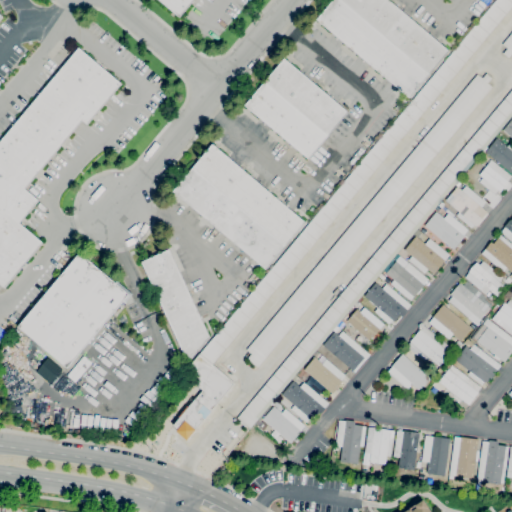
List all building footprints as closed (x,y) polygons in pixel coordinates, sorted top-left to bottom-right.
[(193,0),(179,17),(158,0),(193,0)] [(511,0),(511,5),(212,364),(200,354),(496,0),(511,0)] [(340,0),(429,74),(410,97),(316,19),(332,0),(340,0)] [(340,0),(387,0),(448,50),(429,74),(340,0)] [(511,54),(508,58),(503,53),(507,48),(502,44),(511,32),(511,54)] [(4,288),(0,284),(0,141),(79,48),(121,84),(87,124),(82,120),(24,189),(38,200),(19,223),(42,243),(4,288)] [(264,82),(284,59),(347,112),(328,135),(264,82)] [(257,368),(247,359),(251,354),(246,350),(477,74),(482,78),(486,73),(491,78),(487,83),(492,87),(257,368)] [(328,135),(308,159),(244,106),(264,82),(328,135)] [(511,115),(249,429),(246,426),(245,427),(239,422),(241,421),(237,418),(511,89),(511,115)] [(511,137),(503,130),(511,119),(511,137)] [(511,173),(485,152),(497,138),(507,146),(511,142),(511,173)] [(192,168),(212,144),(305,223),(285,246),(192,168)] [(495,194),(479,182),(483,178),(479,175),(491,160),(511,176),(508,181),(509,181),(500,192),(498,190),(495,194)] [(285,246),(265,269),(172,191),(192,168),(285,246)] [(471,228),(456,216),(459,212),(445,201),(457,187),(462,191),(466,186),(486,202),(481,207),(487,212),(475,226),(474,225),(471,228)] [(453,250),(424,226),(436,211),(444,218),(448,213),(468,230),(464,234),(465,236),(453,250)] [(511,241),(501,232),(505,227),(504,226),(509,220),(510,221),(511,218),(511,241)] [(511,272),(506,268),(503,272),(481,253),(491,242),(493,244),(501,235),(511,244),(511,272)] [(418,237),(425,244),(430,238),(450,255),(434,274),(428,269),(424,273),(408,260),(412,256),(404,250),(416,236),(418,237)] [(188,363),(141,262),(169,249),(209,337),(188,363)] [(66,368),(17,327),(80,253),(115,283),(117,281),(133,294),(125,303),(123,301),(66,368)] [(410,301),(390,284),(389,285),(384,281),(389,276),(386,273),(396,261),(404,268),(406,266),(401,262),(404,259),(408,263),(428,279),(423,285),(424,285),(422,288),(422,289),(417,295),(416,294),(414,297),(410,301)] [(497,296),(489,290),(485,295),(465,277),(469,273),(468,272),(476,262),(480,265),(483,261),(502,277),(499,281),(506,286),(497,296)] [(480,320),(472,313),(468,318),(448,301),(452,296),(450,294),(460,283),(463,286),(467,281),(486,297),(482,302),(490,308),(480,320)] [(389,324),(375,312),(378,308),(364,296),(376,283),(382,288),(386,284),(411,305),(407,310),(408,310),(402,317),(401,316),(400,318),(398,317),(395,322),(392,320),(389,324)] [(495,303),(489,298),(491,295),(497,300),(495,303)] [(500,307),(496,304),(504,295),(507,297),(503,302),(503,303),(500,307)] [(511,334),(492,319),(505,303),(506,304),(510,299),(511,300),(511,334)] [(470,327),(442,305),(429,321),(449,338),(452,334),(460,340),(470,327)] [(370,341),(346,321),(356,309),(360,312),(364,307),(384,324),(380,329),(370,341)] [(124,325),(119,320),(124,316),(129,321),(124,325)] [(504,362),(500,359),(499,361),(493,356),(494,355),(489,351),(489,350),(473,338),(484,323),(482,321),(485,317),(488,319),(488,320),(511,337),(511,350),(508,356),(508,357),(506,361),(505,360),(504,362)] [(439,366),(433,361),(430,366),(407,346),(411,342),(410,341),(420,329),(421,330),(424,326),(452,350),(439,366)] [(355,373),(323,346),(334,332),(339,336),(342,331),(370,354),(355,373)] [(471,347),(468,344),(467,344),(464,342),(467,339),(474,344),(471,347)] [(486,384),(477,377),(455,360),(466,346),(477,354),(480,349),(501,365),(498,370),(497,370),(486,384)] [(212,364),(234,383),(210,411),(211,412),(205,419),(204,419),(196,428),(197,429),(187,441),(176,432),(178,429),(173,425),(203,390),(196,384),(199,379),(187,369),(200,354),(212,364)] [(415,395),(430,378),(401,354),(387,371),(415,395)] [(333,394),(304,370),(314,357),(322,363),(326,359),(345,375),(342,380),(343,381),(333,394)] [(458,405),(442,393),(446,388),(439,382),(452,364),(482,387),(469,405),(462,399),(458,405)] [(306,423),(291,409),(294,405),(282,395),(293,381),(300,387),(304,382),(329,403),(325,408),(320,414),(319,414),(319,415),(317,413),(312,420),(310,418),(306,423)] [(262,419),(274,406),(282,413),(285,409),(305,425),(301,431),(290,443),(262,419)] [(358,464),(340,462),(342,451),(339,450),(340,446),(338,446),(337,451),(333,450),(333,445),(335,445),(339,420),(345,421),(345,420),(355,421),(354,425),(363,426),(366,427),(363,446),(360,446),(358,464)] [(385,465),(369,462),(370,454),(365,453),(368,427),(394,431),(391,456),(387,455),(385,465)] [(414,470),(398,468),(400,457),(393,456),(397,430),(403,431),(403,430),(420,433),(414,470)] [(424,473),(447,472),(446,436),(422,437),(424,473)] [(453,479),(449,478),(449,475),(454,436),(460,437),(479,439),(477,451),(479,451),(478,461),(476,461),(473,478),(453,475),(453,479)] [(500,484),(477,481),(482,441),(489,442),(489,440),(498,441),(498,445),(509,446),(504,483),(500,483),(500,484)] [(405,511),(423,499),(432,511),(405,511)]
